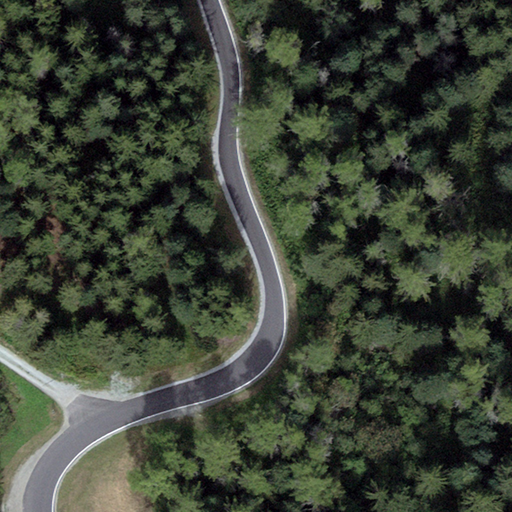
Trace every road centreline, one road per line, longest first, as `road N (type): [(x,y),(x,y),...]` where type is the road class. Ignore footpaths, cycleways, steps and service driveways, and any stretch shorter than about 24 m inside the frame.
road 1 (unclassified): [(210,0),(230,98),(227,161),(272,282),(273,325),(261,356),(236,379),(104,422),(67,447),(48,473),(39,511)]
road 2 (track): [(104,422),(0,352)]
